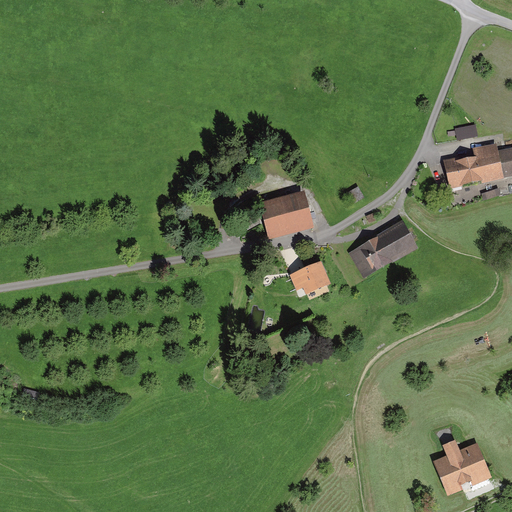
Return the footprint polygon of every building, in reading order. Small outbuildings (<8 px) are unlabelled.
[(477,124),(456,127),(458,139),(479,136),(477,124)] [(511,139),(504,141),(507,151),(499,153),(498,145),(473,150),(474,157),(445,163),(451,191),(481,185),(482,188),(506,183),(505,180),(511,178),(511,139)] [(352,207),(364,200),(358,189),(346,196),(352,207)] [(497,195),(479,201),(481,208),(499,202),(497,195)] [(266,245),(312,234),(303,197),(257,208),(266,245)] [(349,255),(363,280),(417,252),(412,243),(417,241),(412,231),(405,235),(400,226),(376,239),(377,241),(349,255)] [(279,274),(286,272),(282,261),(275,264),(279,274)] [(320,268),(295,279),(304,300),(329,288),(320,268)] [(433,464),(448,500),(492,482),(477,448),(460,455),(455,443),(442,449),(446,458),(433,464)]
